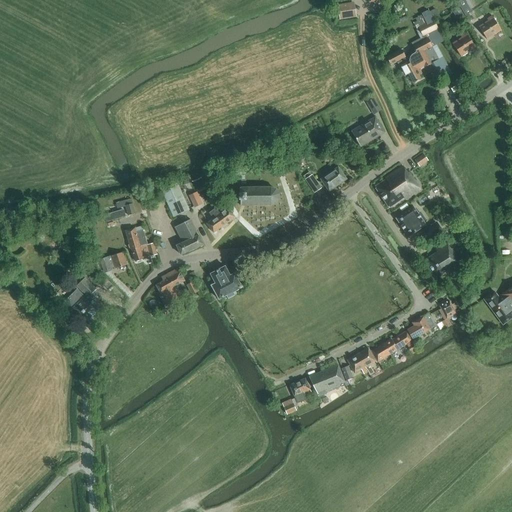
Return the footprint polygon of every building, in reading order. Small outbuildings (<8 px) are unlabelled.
[(465,16),(468,14),(471,12),(464,0),(463,0),(457,4),(460,8),(464,16),(465,16)] [(356,17),(354,2),(337,5),(339,20),(356,17)] [(457,20),(464,16),(460,8),(453,12),(457,20)] [(438,18),(434,10),(415,19),(419,27),(424,36),(436,30),(432,21),(438,18)] [(487,39),(501,30),(492,16),(487,19),(488,21),(479,27),(487,39)] [(460,56),(475,47),(466,33),(460,36),(462,38),(453,44),(460,56)] [(446,74),(432,46),(428,39),(414,46),(420,58),(409,64),(401,49),(386,57),(390,65),(398,61),(402,67),(401,68),(405,75),(408,74),(413,83),(421,79),(419,75),(421,74),(418,68),(424,65),(425,67),(431,64),(438,78),(446,74)] [(381,110),(374,98),(366,102),(373,115),(381,110)] [(375,117),(351,132),(360,147),(384,133),(375,117)] [(415,160),(419,166),(427,161),(423,155),(415,160)] [(346,179),(340,170),(338,167),(320,179),(329,191),(346,179)] [(407,173),(403,167),(385,179),(385,180),(375,187),(389,208),(404,198),(405,200),(420,189),(409,172),(407,173)] [(321,188),(312,174),(304,180),(313,194),(321,188)] [(189,210),(177,182),(161,189),(173,217),(189,210)] [(272,188),(271,188),(240,188),(240,193),(239,193),(239,200),(240,200),(240,205),(271,205),(276,203),(279,199),(279,194),(278,192),(278,191),(277,190),(276,189),(275,188),(273,188),(272,188)] [(203,204),(197,192),(189,195),(194,208),(203,204)] [(117,208),(126,206),(126,205),(132,203),(131,198),(116,202),(117,208)] [(135,214),(132,203),(126,205),(126,206),(129,216),(135,214)] [(235,217),(226,204),(216,211),(214,209),(209,213),(213,219),(207,224),(213,233),(235,217)] [(420,212),(418,213),(413,207),(396,218),(408,237),(426,225),(423,221),(426,220),(420,212)] [(181,255),(203,245),(191,220),(175,227),(183,243),(176,245),(181,255)] [(462,226),(458,221),(450,225),(454,231),(462,226)] [(418,235),(424,243),(442,230),(436,222),(418,235)] [(131,249),(144,245),(147,244),(143,230),(136,232),(135,228),(125,230),(130,249),(131,249)] [(157,254),(154,243),(147,245),(150,256),(157,254)] [(437,252),(424,260),(436,279),(446,272),(448,275),(463,265),(452,249),(451,249),(446,243),(435,250),(437,252)] [(147,257),(144,245),(131,249),(135,261),(143,259),(143,258),(147,257)] [(115,269),(127,265),(122,252),(111,256),(112,261),(108,263),(107,258),(100,260),(104,273),(111,270),(110,269),(115,267),(115,269)] [(237,294),(235,290),(241,287),(234,273),(230,276),(225,266),(210,274),(215,283),(211,285),(219,299),(222,297),(224,301),(235,295),(237,294)] [(184,281),(178,269),(161,278),(163,281),(156,285),(160,294),(161,293),(168,306),(181,298),(175,286),(184,281)] [(76,286),(86,295),(84,297),(77,290),(65,301),(66,302),(61,307),(68,314),(73,309),(86,322),(103,305),(91,293),(96,289),(84,278),(76,286)] [(193,281),(186,285),(192,295),(199,291),(193,281)] [(511,286),(501,295),(502,296),(499,298),(494,291),(484,299),(503,325),(511,317),(511,316),(511,315),(511,286)] [(454,310),(459,308),(456,302),(451,305),(449,301),(440,306),(446,319),(456,314),(454,310)] [(439,310),(441,314),(443,317),(444,321),(445,320),(447,319),(446,319),(441,309),(439,310)] [(423,317),(412,323),(414,326),(407,330),(412,339),(435,326),(428,314),(423,317)] [(391,339),(383,343),(390,355),(397,350),(412,341),(407,331),(392,340),(391,339)] [(390,355),(383,343),(371,351),(379,364),(385,360),(384,358),(390,355)] [(358,354),(368,372),(369,375),(373,373),(369,365),(375,361),(368,348),(358,354)] [(361,369),(364,374),(368,372),(358,354),(347,360),(354,373),(361,369)] [(338,365),(309,377),(318,395),(319,397),(324,394),(324,392),(340,386),(341,387),(345,386),(344,382),(338,365)] [(352,378),(348,366),(341,368),(346,380),(352,378)] [(305,378),(289,385),(295,398),(291,400),(282,403),(284,407),(287,414),(296,410),(295,407),(298,406),(297,404),(306,400),(305,396),(311,393),(305,378)]
